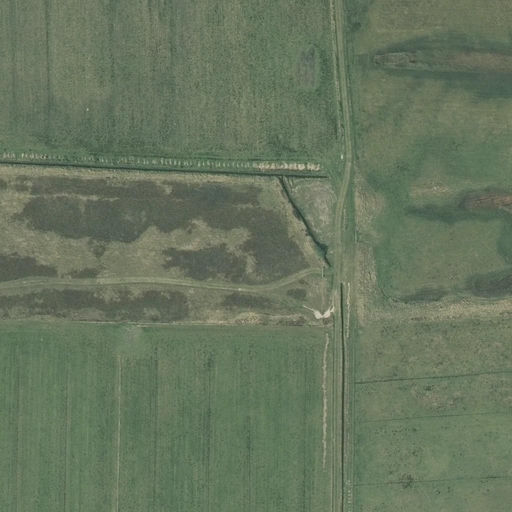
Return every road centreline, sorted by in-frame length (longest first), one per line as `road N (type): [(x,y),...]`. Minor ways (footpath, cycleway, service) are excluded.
road 1 (unknown): [(332,313),(260,291),(155,282),(0,286)]
road 2 (track): [(332,313),(332,511)]
